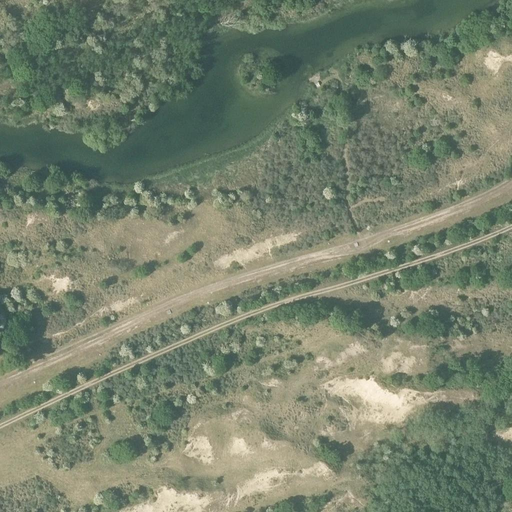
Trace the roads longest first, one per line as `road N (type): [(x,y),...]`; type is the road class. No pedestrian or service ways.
road 1 (track): [(0,382),(160,307),(423,224),(511,183)]
road 2 (track): [(0,425),(263,311),(511,229)]
